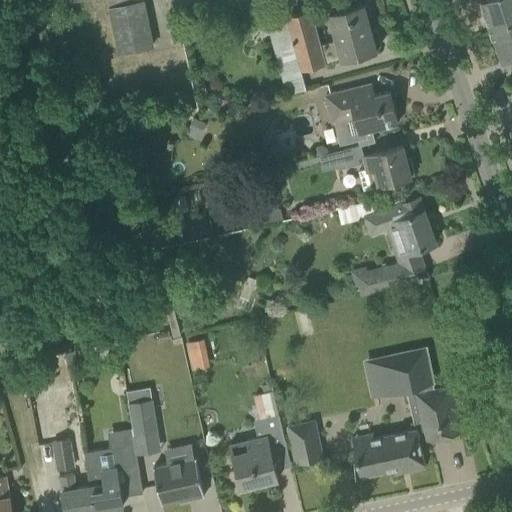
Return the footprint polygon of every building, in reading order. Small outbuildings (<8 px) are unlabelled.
[(69,0),(70,2),(77,0),(79,0),(105,0),(117,54),(153,46),(143,0),(69,0)] [(511,0),(497,0),(482,5),(490,30),(511,22),(511,0)] [(266,21),(280,76),(376,50),(375,47),(379,46),(381,42),(377,29),(374,27),(370,28),(367,18),(369,18),(370,15),(368,6),(366,4),(364,5),(363,3),(326,14),(333,40),(320,44),(310,8),(266,21)] [(511,22),(490,30),(501,63),(511,59),(511,22)] [(374,141),(371,130),(398,123),(390,91),(366,97),(363,85),(324,95),(331,123),(339,121),(344,142),(359,138),(360,145),(374,141)] [(179,100),(179,101),(181,111),(198,108),(195,96),(179,100)] [(186,134),(194,138),(196,133),(199,134),(205,123),(193,117),(186,134)] [(358,170),(362,188),(415,175),(410,158),(406,159),(403,146),(361,156),(364,169),(358,170)] [(317,155),(321,170),(339,166),(335,151),(317,155)] [(248,193),(255,225),(280,220),(272,187),(248,193)] [(397,261),(366,269),(365,266),(350,269),(354,286),(358,285),(360,294),(427,276),(418,249),(435,242),(419,197),(393,206),(390,196),(365,202),(369,213),(363,215),(369,234),(386,229),(397,261)] [(146,236),(149,248),(161,245),(158,233),(146,236)] [(0,298),(0,322),(18,319),(14,296),(0,298)] [(165,309),(172,336),(181,334),(174,306),(165,309)] [(4,341),(7,353),(19,350),(16,338),(4,341)] [(161,343),(166,361),(184,357),(180,338),(161,343)] [(187,342),(192,369),(209,366),(203,339),(187,342)] [(353,442),(360,476),(407,466),(408,470),(425,467),(419,440),(425,438),(426,440),(460,433),(456,416),(458,416),(452,385),(435,389),(433,381),(432,381),(425,347),(368,360),(375,393),(406,387),(415,428),(353,442)] [(66,352),(71,377),(84,374),(79,349),(66,352)] [(257,415),(275,411),(269,388),(252,393),(257,415)] [(152,398),(129,402),(134,434),(157,430),(152,398)] [(271,451),(286,447),(278,413),(253,419),(256,436),(230,442),(241,488),(278,479),(271,451)] [(285,424),(294,466),(323,460),(314,418),(285,424)] [(53,439),(57,469),(73,467),(69,437),(53,439)] [(136,467),(131,440),(83,448),(89,483),(93,510),(123,506),(116,465),(122,464),(123,469),(136,467)] [(161,501),(187,496),(188,498),(204,495),(196,457),(153,466),(161,501)] [(84,511),(93,510),(89,483),(77,485),(75,472),(59,475),(65,511),(84,511)] [(0,511),(11,511),(10,504),(9,494),(6,475),(0,475),(0,511)]
